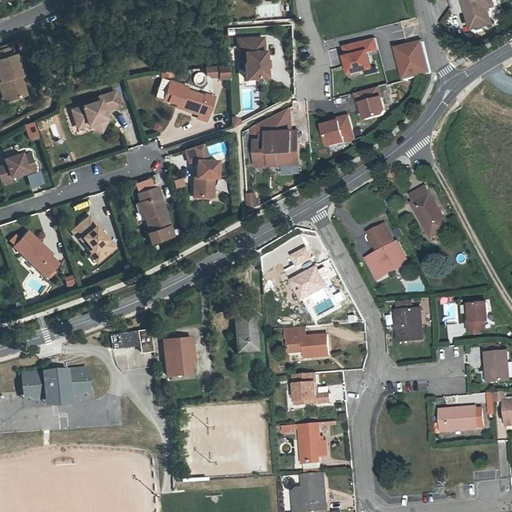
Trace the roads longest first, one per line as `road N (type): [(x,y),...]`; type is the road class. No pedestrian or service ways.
road 1 (residential): [(0,350),(109,313),(313,205)]
road 2 (residential): [(313,205),(374,317),(376,382)]
road 3 (track): [(433,168),(511,308)]
road 4 (residential): [(147,163),(0,216)]
road 5 (residential): [(376,382),(362,417),(365,497),(381,511)]
